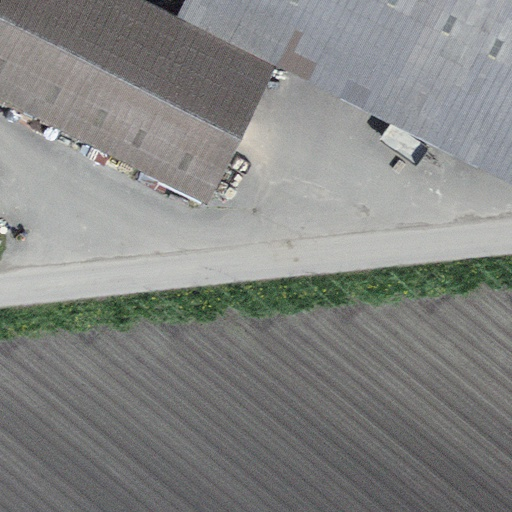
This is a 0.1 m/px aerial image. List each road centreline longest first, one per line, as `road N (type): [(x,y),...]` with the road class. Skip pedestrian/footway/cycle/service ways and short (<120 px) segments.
road 1 (track): [(511,231),(165,244),(0,262)]
road 2 (unknown): [(0,117),(92,173),(346,237)]
